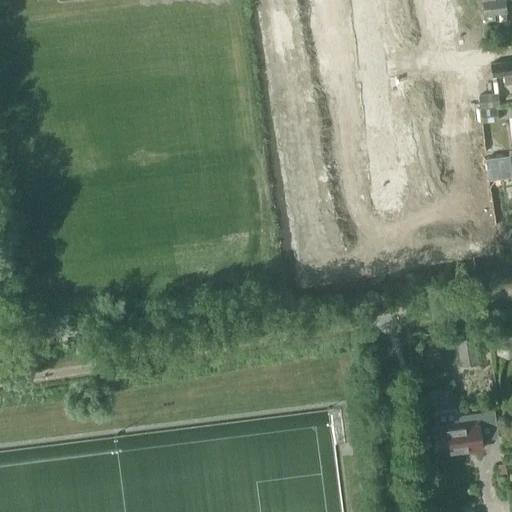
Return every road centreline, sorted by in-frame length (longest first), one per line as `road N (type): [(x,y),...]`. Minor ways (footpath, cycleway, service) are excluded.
road 1 (residential): [(396,253),(359,0)]
road 2 (unknown): [(511,46),(463,52),(410,35),(364,32)]
